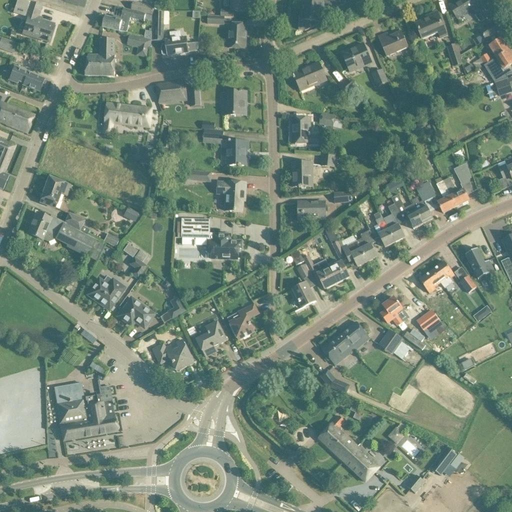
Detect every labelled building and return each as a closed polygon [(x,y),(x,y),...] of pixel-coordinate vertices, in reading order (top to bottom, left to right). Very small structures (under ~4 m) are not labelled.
[(233,0),(233,11),(222,10),(222,11),(222,17),(221,17),(224,17),(224,18),(233,18),(233,12),(247,12),(247,0),(233,0)] [(321,10),(322,1),(322,0),(304,0),(303,12),(301,12),(299,30),(306,31),(315,27),(316,27),(317,22),(320,23),(321,10)] [(477,15),(475,16),(479,23),(481,22),(489,17),(484,10),(480,5),(481,4),(477,0),(464,0),(459,0),(449,6),(455,15),(457,19),(473,9),(477,15)] [(142,5),(140,13),(145,15),(152,16),(154,8),(142,5)] [(28,18),(23,35),(39,40),(48,43),(54,25),(37,20),(40,12),(27,8),(25,17),(28,18)] [(103,28),(103,29),(127,35),(130,21),(143,24),(144,22),(145,15),(140,13),(131,11),(125,10),(122,19),(116,18),(115,19),(106,17),(103,28)] [(154,25),(153,42),(162,42),(163,25),(163,12),(155,12),(154,25)] [(416,25),(420,34),(423,40),(438,33),(441,39),(447,36),(441,22),(437,13),(429,16),(430,18),(416,25)] [(221,17),(222,17),(209,16),(208,25),(224,26),(224,18),(224,17),(221,17)] [(477,39),(480,44),(498,33),(492,23),(484,28),(480,31),(483,35),(477,39)] [(228,49),(245,50),(247,26),(230,25),(229,39),(228,49)] [(165,41),(165,45),(163,45),(161,48),(162,55),(164,56),(167,56),(189,53),(198,51),(198,43),(188,44),(187,38),(182,38),(181,32),(170,33),(171,40),(165,41)] [(382,47),(387,58),(408,48),(406,42),(402,32),(389,38),(387,34),(378,38),(382,47)] [(137,48),(149,51),(152,41),(140,38),(137,48)] [(0,43),(0,49),(12,54),(16,45),(1,39),(0,43)] [(489,47),(496,59),(499,57),(509,51),(502,39),(489,47)] [(100,40),(100,57),(88,56),(85,76),(115,77),(115,40),(100,40)] [(447,48),(454,68),(463,64),(457,44),(447,48)] [(346,63),(351,74),(372,64),(367,54),(363,45),(342,54),(346,63)] [(491,62),(485,65),(485,66),(485,65),(490,73),(495,69),(495,68),(500,65),(504,71),(511,65),(511,54),(509,51),(499,57),(496,59),(491,62)] [(480,58),(485,65),(491,62),(487,55),(480,58)] [(295,79),(301,92),(326,81),(319,64),(293,75),(294,77),(293,77),(294,80),(295,79)] [(14,67),(9,80),(17,83),(17,82),(25,85),(25,87),(40,93),(44,80),(27,74),(28,72),(14,67)] [(372,75),(378,88),(388,84),(382,71),(372,75)] [(492,77),(494,84),(508,79),(505,72),(492,77)] [(511,78),(495,85),(500,97),(511,92),(511,88),(511,87),(511,78)] [(338,87),(348,99),(356,92),(346,80),(338,87)] [(157,95),(158,103),(186,101),(186,92),(185,82),(156,85),(157,95)] [(190,89),(191,107),(201,107),(199,89),(190,89)] [(223,116),(246,116),(246,93),(242,93),(242,92),(240,92),(240,93),(229,93),(229,108),(223,108),(223,116)] [(451,98),(443,102),(445,107),(453,104),(451,98)] [(0,122),(6,125),(6,126),(18,131),(27,134),(35,116),(25,113),(0,102),(0,122)] [(104,135),(112,135),(113,125),(150,129),(151,119),(152,109),(107,104),(104,123),(105,124),(104,135)] [(320,125),(333,129),(336,118),(322,114),(320,125)] [(292,119),(292,145),(310,144),(319,144),(319,136),(310,136),(310,119),(292,119)] [(425,126),(423,122),(414,126),(416,130),(425,126)] [(204,139),(222,141),(223,132),(204,130),(204,139)] [(3,175),(14,147),(0,140),(0,189),(3,191),(9,177),(3,175)] [(222,145),(222,166),(226,166),(238,166),(238,167),(241,167),(241,166),(246,166),(246,142),(231,142),(231,141),(229,141),(229,142),(224,142),(222,142),(222,145)] [(140,164),(154,166),(156,148),(142,147),(140,164)] [(321,167),(335,169),(336,157),(322,156),(321,167)] [(498,182),(501,191),(511,186),(511,161),(506,164),(506,165),(499,168),(503,179),(498,182)] [(293,164),(293,188),(314,188),(313,164),(293,164)] [(454,170),(460,183),(472,179),(467,164),(454,170)] [(187,180),(210,182),(211,173),(187,171),(187,180)] [(486,174),(490,185),(496,182),(492,172),(486,174)] [(40,203),(55,209),(60,194),(66,197),(70,186),(49,179),(40,203)] [(450,179),(443,182),(456,208),(469,201),(465,192),(464,190),(457,194),(450,179)] [(429,182),(422,186),(429,199),(436,196),(429,182)] [(456,208),(443,182),(436,185),(444,200),(438,204),(443,214),(456,208)] [(226,195),(225,212),(242,213),(243,197),(245,197),(246,184),(227,183),(227,184),(218,183),(218,195),(226,195)] [(424,202),(429,199),(422,186),(416,189),(423,202),(423,203),(424,202)] [(334,193),(335,204),(349,203),(348,192),(334,193)] [(404,222),(408,220),(413,230),(423,225),(413,205),(405,209),(398,195),(392,199),(395,205),(400,215),(404,222)] [(413,205),(423,225),(425,224),(425,225),(427,226),(432,224),(432,222),(431,221),(433,220),(427,207),(425,207),(423,203),(423,202),(420,203),(417,199),(411,202),(413,205)] [(358,206),(364,218),(366,217),(362,209),(368,206),(366,202),(358,206)] [(298,204),(298,214),(302,214),(304,214),(304,221),(325,220),(325,203),(298,204)] [(394,205),(389,208),(392,215),(394,218),(400,216),(400,215),(395,205),(394,205)] [(124,208),(121,217),(133,221),(136,212),(124,208)] [(382,218),(379,213),(374,216),(377,221),(382,218)] [(36,214),(28,234),(42,240),(49,242),(53,241),(55,237),(55,238),(89,255),(95,242),(65,226),(65,224),(60,222),(51,217),(50,220),(36,214)] [(65,223),(79,230),(81,226),(84,222),(69,215),(65,223)] [(392,215),(383,220),(385,223),(395,243),(405,238),(401,229),(398,225),(397,226),(394,218),(392,215)] [(385,248),(395,243),(382,218),(377,221),(376,221),(382,233),(378,235),(385,248)] [(230,242),(230,236),(214,235),(214,241),(209,241),(209,221),(182,220),(182,225),(183,225),(183,235),(204,235),(203,245),(207,245),(207,249),(211,249),(210,259),(238,260),(238,253),(237,253),(237,249),(241,249),(242,242),(230,242)] [(362,239),(357,242),(367,263),(377,258),(371,245),(376,243),(370,231),(360,236),(362,239)] [(104,242),(116,248),(120,240),(107,234),(104,242)] [(510,258),(501,263),(511,286),(511,236),(502,241),(510,258)] [(339,259),(345,255),(341,248),(339,242),(332,245),(339,259)] [(341,248),(345,255),(349,263),(354,261),(357,268),(367,263),(357,242),(347,247),(346,245),(341,248)] [(498,279),(489,261),(485,263),(478,249),(466,255),(468,260),(469,263),(468,264),(467,264),(472,274),(474,273),(478,280),(486,276),(490,284),(498,279)] [(299,251),(291,255),(296,266),(304,262),(299,251)] [(303,259),(310,273),(316,270),(309,256),(303,259)] [(147,267),(134,259),(130,265),(136,269),(131,275),(138,280),(147,267)] [(342,262),(329,269),(337,284),(350,278),(342,262)] [(444,262),(432,272),(441,284),(444,288),(445,289),(453,283),(450,279),(454,276),(444,262)] [(298,269),(304,279),(310,276),(305,265),(298,269)] [(337,284),(329,269),(317,275),(325,291),(337,284)] [(441,284),(432,272),(419,281),(429,294),(435,290),(438,293),(444,288),(441,284)] [(460,283),(468,294),(477,288),(469,276),(460,283)] [(88,296),(109,310),(124,289),(113,281),(113,282),(107,277),(103,283),(99,280),(88,296)] [(293,291),(303,309),(316,302),(307,284),(293,291)] [(428,304),(435,312),(447,303),(440,294),(428,304)] [(168,312),(173,320),(186,312),(178,298),(170,302),(174,309),(168,312)] [(400,319),(406,314),(394,298),(383,307),(386,311),(381,315),(387,324),(393,320),(401,331),(409,325),(406,320),(402,323),(400,319)] [(118,317),(131,327),(135,322),(144,329),(153,315),(131,299),(118,317)] [(238,313),(241,318),(229,324),(234,333),(238,341),(251,335),(248,328),(251,326),(248,320),(259,315),(254,305),(245,310),(238,313)] [(417,322),(427,336),(442,325),(432,311),(417,322)] [(209,335),(197,341),(206,358),(218,352),(216,347),(227,341),(223,332),(217,322),(205,328),(209,335)] [(357,323),(343,334),(349,342),(348,343),(352,347),(351,348),(354,352),(370,339),(357,323)] [(404,338),(407,342),(420,333),(417,329),(404,338)] [(380,346),(392,355),(402,340),(390,332),(380,346)] [(349,342),(343,334),(322,351),(325,354),(323,355),(328,361),(329,360),(335,367),(348,356),(349,357),(354,352),(351,348),(352,347),(348,343),(349,342)] [(178,349),(173,352),(170,346),(165,348),(163,345),(153,350),(161,365),(170,360),(173,365),(177,363),(180,371),(194,364),(183,341),(176,344),(178,349)] [(462,365),(465,371),(474,366),(471,360),(462,365)] [(103,369),(92,363),(89,368),(100,374),(103,369)] [(350,386),(335,380),(334,379),(327,384),(329,388),(346,395),(350,386)] [(98,383),(101,394),(96,395),(93,396),(94,397),(83,399),(81,384),(55,389),(57,404),(56,404),(63,442),(117,432),(114,414),(113,414),(109,386),(100,388),(99,382),(98,383)] [(325,432),(318,439),(344,463),(357,448),(352,443),(340,431),(342,429),(340,427),(345,422),(339,417),(332,425),(332,424),(325,432)] [(396,442),(396,436),(400,436),(400,431),(391,430),(390,441),(396,442)] [(411,432),(399,445),(415,460),(427,447),(411,432)] [(379,468),(357,448),(344,463),(366,483),(379,468)] [(447,448),(431,469),(440,476),(457,455),(447,448)] [(459,455),(452,463),(457,467),(463,458),(459,455)] [(407,487),(415,494),(425,482),(416,475),(407,487)]
